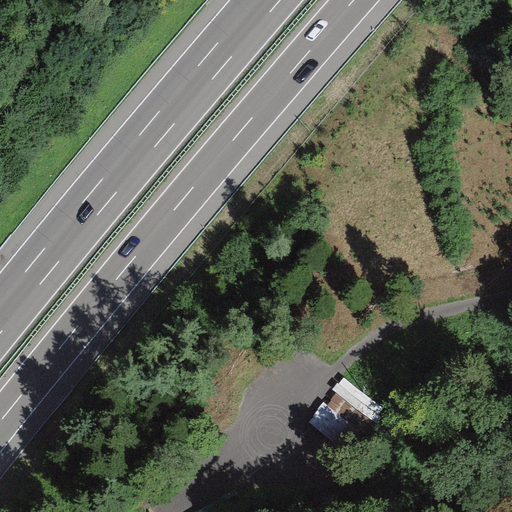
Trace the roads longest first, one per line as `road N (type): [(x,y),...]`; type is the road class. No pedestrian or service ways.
road 1 (motorway): [(0,425),(356,0)]
road 2 (motorway): [(268,0),(0,319)]
road 3 (track): [(162,511),(296,416),(363,354),(404,331),(511,297)]
